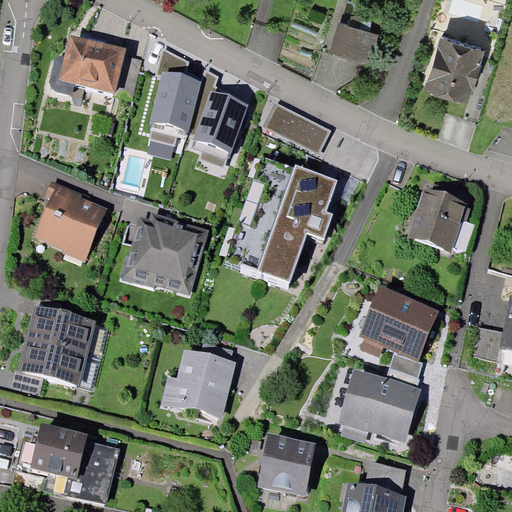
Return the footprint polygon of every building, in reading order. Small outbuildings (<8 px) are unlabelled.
[(474,19),(478,2),(471,0),(455,0),(452,12),(474,19)] [(329,52),(370,64),(379,35),(338,23),(329,52)] [(479,49),(440,37),(425,86),(464,98),(468,83),(471,84),(477,65),(474,64),(479,49)] [(110,100),(111,99),(119,67),(121,60),(69,47),(65,66),(57,64),(55,65),(49,88),(50,93),(54,96),(66,99),(68,97),(70,89),(110,100)] [(138,72),(119,67),(111,99),(130,104),(138,72)] [(150,140),(183,148),(198,92),(164,83),(150,140)] [(229,162),(245,114),(212,103),(196,151),(229,162)] [(331,135),(275,107),(262,132),(318,160),(331,135)] [(338,187),(260,161),(223,272),(258,284),(257,287),(291,298),(308,248),(325,254),(333,228),(326,225),(338,187)] [(75,207),(79,198),(51,187),(45,201),(51,203),(36,238),(84,258),(101,218),(75,207)] [(459,221),(464,223),(467,214),(462,212),(463,209),(457,208),(460,199),(433,191),(430,200),(424,198),(412,239),(451,250),(459,221)] [(150,232),(140,229),(126,278),(184,294),(200,239),(152,225),(150,232)] [(430,321),(380,300),(363,340),(413,361),(430,321)] [(511,303),(510,304),(503,337),(500,355),(504,355),(501,368),(511,370),(511,303)] [(81,360),(88,330),(35,317),(28,347),(81,360)] [(498,365),(500,355),(503,337),(475,332),(470,360),(498,365)] [(21,377),(74,390),(81,360),(28,347),(21,377)] [(420,368),(392,359),(387,375),(416,384),(420,368)] [(228,371),(186,361),(173,409),(216,420),(221,401),(224,400),(226,392),(224,389),(228,371)] [(400,443),(417,384),(416,384),(387,375),(382,391),(355,383),(342,426),(400,443)] [(84,446),(39,435),(35,453),(25,450),(21,469),(31,472),(30,474),(67,483),(64,499),(103,508),(115,458),(82,451),(84,446)] [(302,498),(309,462),(303,453),(267,446),(259,490),(302,498)] [(397,503),(402,476),(368,469),(363,497),(347,494),(343,511),(397,511),(399,504),(397,503)] [(42,480),(13,474),(10,488),(39,495),(42,480)]
